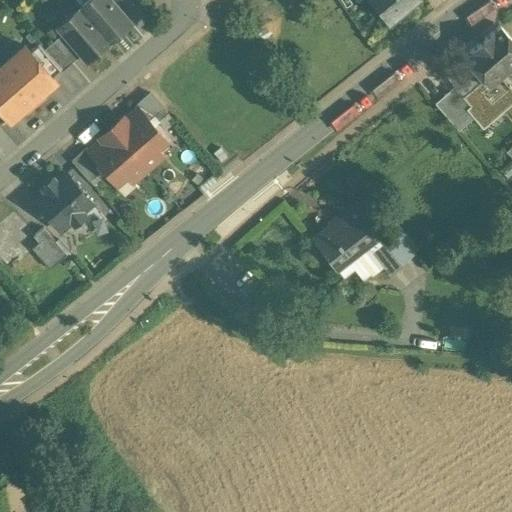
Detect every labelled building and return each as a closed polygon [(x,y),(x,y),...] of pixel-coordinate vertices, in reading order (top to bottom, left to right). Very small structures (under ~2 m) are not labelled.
[(110,0),(88,0),(80,7),(109,41),(130,22),(121,12),(110,0)] [(133,1),(131,0),(110,0),(121,12),(133,1)] [(414,0),(370,0),(389,22),(414,0)] [(109,41),(80,7),(58,26),(64,32),(82,53),(87,59),(109,41)] [(511,40),(499,25),(462,55),(490,91),(495,87),(490,81),(511,63),(511,40)] [(82,53),(64,32),(53,41),(72,62),(82,53)] [(72,62),(53,41),(44,49),(62,70),(72,62)] [(44,49),(39,43),(30,50),(53,78),(62,70),(44,49)] [(24,44),(2,64),(36,103),(45,96),(45,90),(56,81),(53,78),(30,50),(24,44)] [(36,103),(2,64),(0,65),(0,107),(8,117),(10,120),(21,111),(27,111),(36,103)] [(455,85),(435,102),(452,122),(472,105),(455,85)] [(150,92),(135,105),(138,107),(148,118),(153,114),(157,118),(166,110),(150,92)] [(138,107),(114,128),(112,125),(111,125),(147,167),(162,154),(152,143),(161,134),(148,118),(138,107)] [(147,167),(111,125),(110,126),(113,129),(89,149),(89,150),(99,161),(123,187),(147,167)] [(87,146),(72,160),(76,164),(88,178),(97,170),(93,165),(99,161),(89,150),(89,149),(87,146)] [(88,178),(76,164),(66,172),(90,200),(99,192),(88,178)] [(65,171),(55,179),(53,176),(42,185),(45,188),(35,197),(61,227),(71,219),(74,222),(84,213),(82,210),(92,201),(90,200),(66,172),(65,171)] [(210,176),(197,186),(201,190),(213,181),(210,176)] [(450,197),(441,205),(450,215),(459,208),(450,197)] [(354,201),(342,211),(344,213),(313,237),(335,266),(366,242),(378,233),(378,232),(354,201)] [(34,232),(14,210),(0,221),(0,254),(10,266),(33,246),(40,240),(34,232)] [(66,252),(43,224),(34,232),(40,240),(33,246),(50,266),(66,252)] [(397,230),(388,237),(401,254),(410,247),(397,230)] [(402,263),(378,233),(366,242),(389,273),(402,263)] [(438,262),(446,277),(477,261),(469,247),(438,262)]
